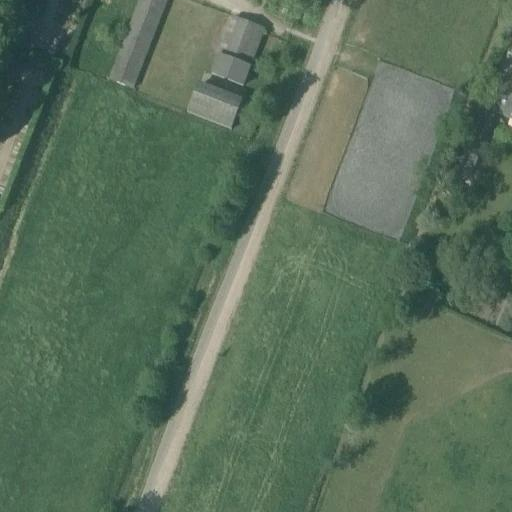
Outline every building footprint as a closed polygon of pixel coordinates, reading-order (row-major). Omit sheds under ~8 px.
[(133,91),(168,0),(139,0),(108,81),(133,91)] [(218,55),(211,73),(211,76),(243,88),(251,68),(264,31),(232,18),(218,55)] [(511,79),(508,78),(494,115),(511,121),(511,79)] [(192,100),(192,101),(187,112),(230,129),(241,103),(198,85),(192,100)] [(481,113),(460,169),(473,174),(494,118),(481,113)]
